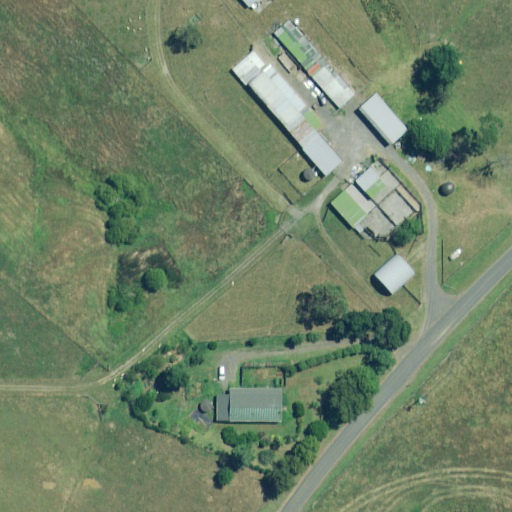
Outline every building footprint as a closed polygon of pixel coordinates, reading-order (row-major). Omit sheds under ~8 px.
[(285,67),(294,58),(338,109),(353,96),(288,21),(273,34),(287,50),(278,58),(285,67)] [(261,73),(246,56),(231,70),(244,86),(246,84),(324,176),(340,162),(300,115),(307,109),(270,66),(261,73)] [(406,130),(376,94),(357,109),(388,146),(406,130)] [(377,178),(369,169),(355,183),(363,192),(377,178)] [(413,274),(396,254),(373,274),(390,294),(413,274)] [(280,422),(280,389),(227,388),(227,396),(216,395),(215,421),(280,422)] [(211,401),(200,402),(201,412),(212,411),(211,401)]
